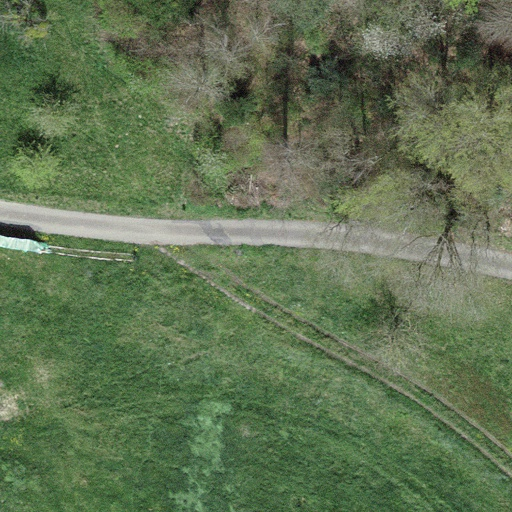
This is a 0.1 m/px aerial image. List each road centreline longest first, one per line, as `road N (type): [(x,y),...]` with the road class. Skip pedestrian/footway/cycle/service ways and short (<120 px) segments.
road 1 (unclassified): [(0,214),(511,253)]
road 2 (track): [(98,224),(357,364),(463,435),(511,480)]
